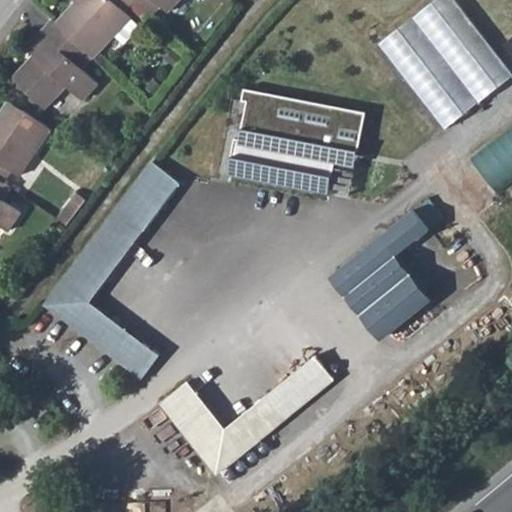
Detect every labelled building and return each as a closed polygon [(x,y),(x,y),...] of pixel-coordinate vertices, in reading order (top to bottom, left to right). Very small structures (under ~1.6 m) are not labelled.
[(70,0),(73,3),(54,23),(79,44),(92,55),(112,33),(122,41),(138,23),(128,15),(121,8),(128,0),(70,0)] [(135,0),(151,14),(158,5),(165,11),(174,0),(135,0)] [(429,0),(379,39),(445,123),(511,71),(511,68),(458,0),(429,0)] [(70,55),(79,44),(54,23),(51,20),(35,38),(44,46),(35,56),(14,79),(47,107),(68,84),(85,98),(99,81),(83,67),(70,55)] [(26,48),(35,56),(44,46),(35,38),(26,48)] [(83,67),(92,55),(79,44),(70,55),(83,67)] [(235,134),(229,164),(328,184),(336,144),(356,148),(365,109),(245,85),(243,96),(248,97),(240,135),(235,134)] [(233,94),(225,132),(235,134),(240,135),(248,97),(243,96),(233,94)] [(40,132),(47,124),(5,97),(0,105),(0,176),(2,178),(8,167),(16,172),(40,132)] [(511,124),(471,158),(496,189),(511,176),(511,124)] [(336,144),(328,184),(348,188),(356,148),(336,144)] [(142,374),(160,350),(90,297),(180,178),(152,156),(44,300),(142,374)] [(0,192),(1,194),(8,182),(2,178),(0,176),(0,192)] [(75,185),(54,211),(66,219),(86,193),(75,185)] [(0,192),(0,220),(7,224),(19,205),(1,194),(0,192)] [(428,193),(402,215),(417,234),(444,213),(428,193)] [(402,215),(382,231),(397,250),(417,234),(402,215)] [(388,329),(432,294),(397,250),(382,231),(337,267),(388,329)] [(189,376),(161,398),(218,467),(334,373),(324,361),(315,350),(225,422),(189,376)]
